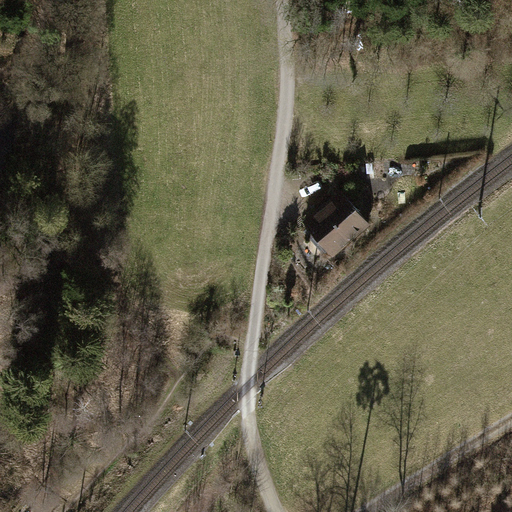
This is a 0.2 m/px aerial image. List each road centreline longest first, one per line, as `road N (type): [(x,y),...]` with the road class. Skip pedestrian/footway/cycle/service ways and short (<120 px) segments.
road 1 (track): [(281,0),(285,116),(249,407),(274,511)]
road 2 (track): [(511,423),(363,511)]
